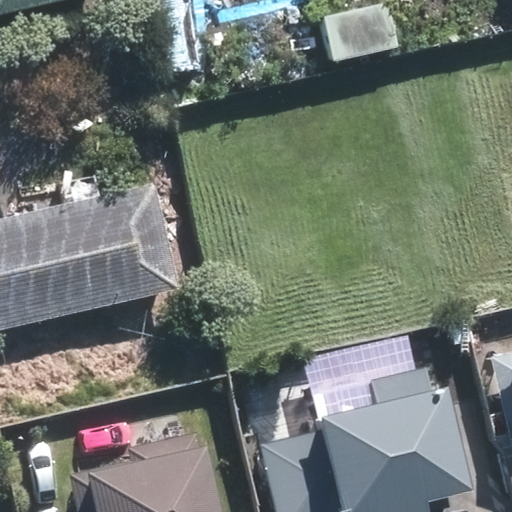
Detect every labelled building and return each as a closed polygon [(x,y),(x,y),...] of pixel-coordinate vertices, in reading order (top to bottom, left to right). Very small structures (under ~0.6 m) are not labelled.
[(0,0),(0,8),(38,0),(0,0)] [(373,0),(365,0),(304,13),(314,58),(383,43),(373,0)] [(0,326),(177,286),(152,179),(150,179),(0,214),(0,326)] [(319,428),(257,440),(273,511),(410,511),(421,510),(418,492),(461,484),(438,377),(427,380),(423,363),(369,376),(374,396),(315,409),(319,428)] [(205,511),(189,430),(129,442),(131,454),(66,468),(74,511),(205,511)]
